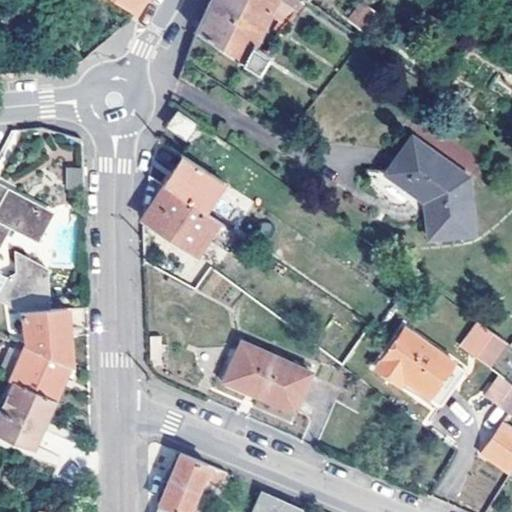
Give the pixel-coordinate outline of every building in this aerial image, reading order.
[(140,0),(118,0),(134,10),(140,0)] [(308,0),(212,0),(198,30),(258,72),(270,55),(257,46),(278,5),(297,17),(308,0)] [(382,13),(373,6),(368,3),(365,0),(351,20),(370,33),(384,14),(382,13)] [(198,123),(179,110),(168,125),(187,138),(198,123)] [(426,202),(429,236),(475,231),(470,177),(415,136),(387,173),(426,202)] [(165,186),(204,212),(224,182),(184,155),(165,186)] [(65,167),(65,187),(82,187),(81,167),(65,167)] [(0,184),(0,275),(1,273),(0,272),(0,245),(12,223),(40,238),(54,214),(0,184)] [(228,227),(204,212),(165,186),(154,203),(160,207),(151,222),(197,253),(210,236),(217,242),(228,227)] [(146,219),(151,222),(160,207),(154,203),(146,215),(146,219)] [(26,311),(50,309),(48,270),(23,258),(20,284),(14,281),(5,302),(26,311)] [(0,295),(0,299),(5,302),(14,281),(8,278),(0,295)] [(27,341),(73,362),(69,308),(50,309),(26,311),(26,318),(27,341)] [(406,329),(396,343),(446,377),(455,364),(406,329)] [(488,366),(506,341),(493,332),(476,357),(488,366)] [(163,336),(151,336),(150,359),(163,359),(163,336)] [(14,379),(56,399),(73,362),(27,341),(23,349),(10,377),(14,379)] [(313,372),(243,341),(225,379),(295,410),(313,372)] [(431,398),(446,377),(396,343),(378,370),(397,383),(401,377),(407,381),(431,398)] [(0,372),(10,377),(23,349),(14,345),(0,372)] [(341,365),(349,355),(340,347),(330,357),(341,365)] [(446,377),(458,386),(468,373),(455,364),(446,377)] [(401,377),(397,383),(403,387),(407,381),(401,377)] [(446,377),(431,398),(443,407),(458,386),(446,377)] [(491,397),(511,412),(511,382),(506,378),(491,397)] [(56,399),(14,379),(0,409),(0,431),(33,447),(56,399)] [(481,452),(511,470),(511,423),(508,420),(503,417),(481,452)] [(189,511),(205,477),(222,485),(228,472),(182,452),(158,511),(189,511)] [(302,511),(303,510),(263,492),(254,511),(302,511)]
